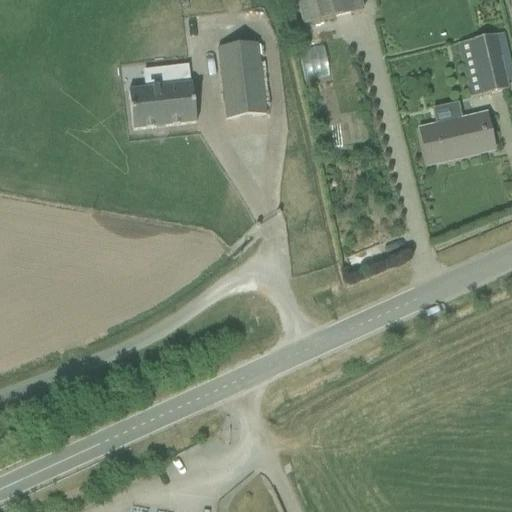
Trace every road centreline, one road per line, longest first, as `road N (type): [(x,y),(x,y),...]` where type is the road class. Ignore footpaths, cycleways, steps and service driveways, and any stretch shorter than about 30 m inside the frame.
road 1 (unclassified): [(305,350),(283,293),(259,281),(230,283),(166,329),(0,397)]
road 2 (unclassified): [(305,350),(0,491)]
road 3 (unclassified): [(511,260),(305,350)]
